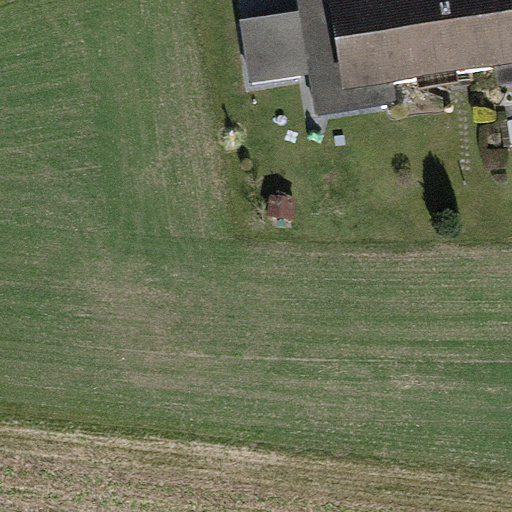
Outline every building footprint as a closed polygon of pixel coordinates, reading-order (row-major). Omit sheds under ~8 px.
[(295,0),(298,17),(308,81),(314,122),(398,109),(396,95),(343,102),(328,6),(365,0),(295,0)] [(365,0),(328,6),(343,102),(396,95),(450,85),(435,0),(365,0)] [(511,0),(435,0),(450,85),(497,78),(511,75),(511,0)] [(308,81),(298,17),(240,26),(250,90),(308,81)] [(511,75),(497,78),(500,94),(511,92),(511,75)]
